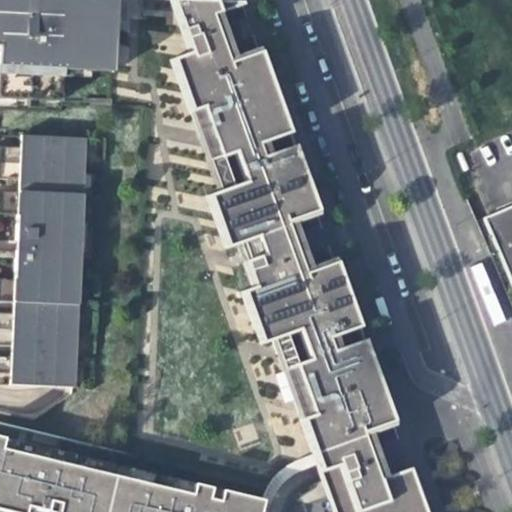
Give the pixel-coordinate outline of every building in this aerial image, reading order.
[(112,72),(114,0),(0,0),(0,99),(41,101),(59,102),(60,77),(70,77),(70,70),(112,72)] [(358,329),(333,259),(314,266),(298,223),(318,216),(293,147),(274,154),(269,156),(266,145),(270,143),(289,136),(257,49),(238,56),(220,2),(169,0),(188,53),(169,60),(188,113),(201,109),(218,155),(232,150),(244,183),(229,188),(218,192),(206,197),(224,250),(236,245),(251,288),(240,292),(254,331),(277,323),(282,337),(297,332),(307,360),(293,366),(311,416),(300,420),(298,420),(311,455),(314,462),(331,511),(424,511),(409,469),(389,476),(374,434),(393,426),(363,341),(344,348),(339,350),(335,337),(340,336),(358,329)] [(89,78),(90,71),(70,70),(70,77),(89,78)] [(0,106),(42,108),(41,101),(0,99),(0,106)] [(218,155),(201,109),(188,113),(218,192),(229,188),(218,155)] [(72,388),(83,139),(27,136),(27,148),(19,147),(0,146),(0,179),(17,181),(25,181),(25,192),(16,192),(0,191),(0,214),(16,215),(15,239),(14,252),(14,259),(13,280),(0,279),(0,303),(12,304),(20,304),(20,314),(12,313),(0,312),(0,346),(10,347),(18,347),(18,357),(9,357),(0,356),(0,373),(9,374),(17,374),(17,386),(72,388)] [(27,148),(27,136),(19,136),(19,143),(19,147),(27,148)] [(274,154),(270,143),(266,145),(269,156),(274,154)] [(25,192),(25,181),(17,181),(17,185),(16,192),(25,192)] [(511,202),(482,215),(511,284),(511,202)] [(0,258),(14,259),(14,252),(0,251),(0,258)] [(20,314),(20,304),(12,304),(12,309),(12,313),(20,314)] [(311,416),(293,366),(282,337),(277,323),(254,331),(258,345),(271,340),(300,420),(311,416)] [(344,348),(340,336),(335,337),(339,350),(344,348)] [(18,357),(18,347),(10,347),(10,352),(9,357),(18,357)] [(17,386),(17,374),(9,374),(8,381),(8,386),(17,386)] [(0,511),(3,511),(24,511),(25,508),(42,511),(45,511),(47,503),(64,507),(62,511),(258,511),(261,501),(260,501),(241,497),(238,507),(218,502),(220,492),(192,485),(189,495),(186,507),(167,503),(170,490),(56,463),(53,476),(33,471),(36,459),(19,455),(22,444),(0,438),(0,511)] [(278,487),(281,484),(283,481),(286,478),(288,475),(291,473),(294,471),(297,469),(299,467),(305,465),(309,463),(314,462),(311,455),(307,456),(302,457),(298,459),(293,461),(290,463),(286,465),(284,467),(281,469),(277,472),(275,474),(271,479),(269,482),(267,485),(265,488),(263,492),(262,496),(260,501),(261,501),(258,511),(266,511),(267,511),(268,510),(268,508),(272,497),(274,492),(277,489),(278,487)] [(53,476),(56,463),(36,459),(33,471),(53,476)] [(186,507),(189,495),(170,490),(167,503),(186,507)] [(238,507),(241,497),(220,492),(218,502),(238,507)] [(62,511),(64,507),(47,503),(45,511),(42,511),(25,508),(24,511),(62,511)]
